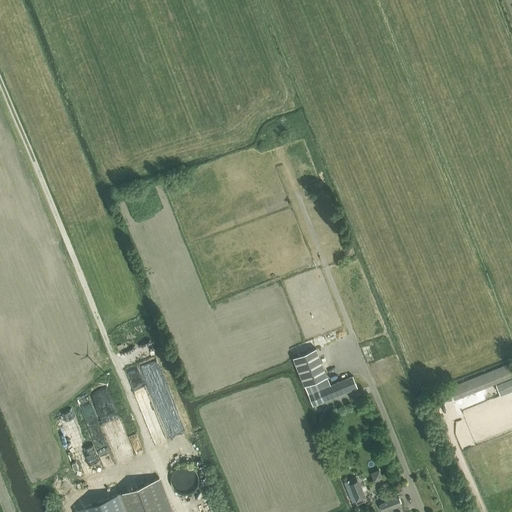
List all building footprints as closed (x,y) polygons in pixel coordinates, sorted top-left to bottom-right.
[(351,376),(331,384),(326,372),(323,364),(316,348),(310,351),(293,357),(293,358),(294,358),(304,381),(308,393),(313,404),(356,387),(351,376)] [(453,400),(511,376),(511,366),(511,364),(449,389),(453,400)] [(499,395),(511,390),(511,378),(496,386),(499,395)] [(72,455),(80,477),(93,472),(85,451),(72,455)] [(372,472),(375,480),(384,477),(381,468),(372,472)] [(172,511),(161,478),(117,493),(123,511),(172,511)] [(361,487),(355,490),(354,490),(359,501),(366,498),(361,487)] [(392,511),(391,508),(400,505),(398,497),(380,505),(382,511),(384,511),(392,511)]
